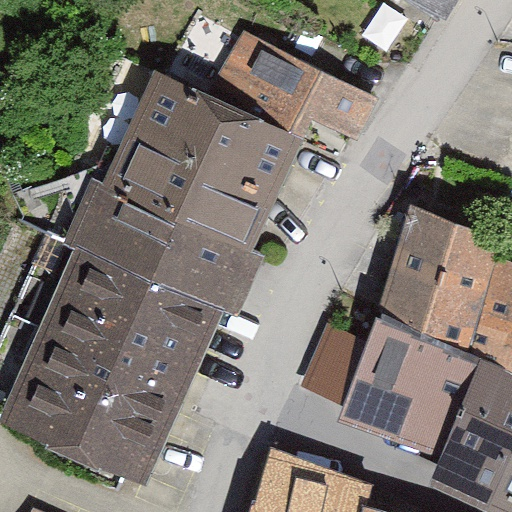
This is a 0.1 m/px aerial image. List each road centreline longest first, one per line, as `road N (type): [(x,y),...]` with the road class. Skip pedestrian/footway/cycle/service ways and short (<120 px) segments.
road 1 (residential): [(488,0),(246,405)]
road 2 (residential): [(246,405),(464,511)]
